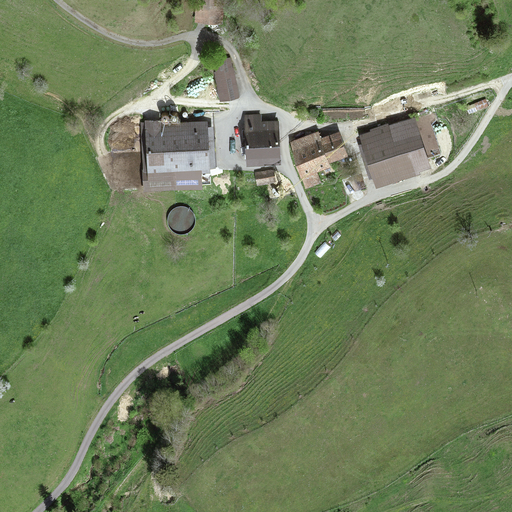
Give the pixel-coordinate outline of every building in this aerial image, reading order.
[(220,0),(198,0),(198,21),(219,22),(220,0)] [(230,63),(216,65),(222,98),(236,96),(230,63)] [(364,135),(380,185),(438,166),(422,116),(364,135)] [(259,118),(245,118),(247,163),(279,161),(278,125),(260,126),(259,118)] [(204,126),(145,130),(148,188),(175,187),(174,172),(206,170),(204,126)] [(293,144),(307,183),(317,180),(313,171),(328,166),(327,163),(346,157),(338,135),(319,141),(317,136),(293,144)] [(272,172),(257,174),(258,184),(274,181),(272,172)]
